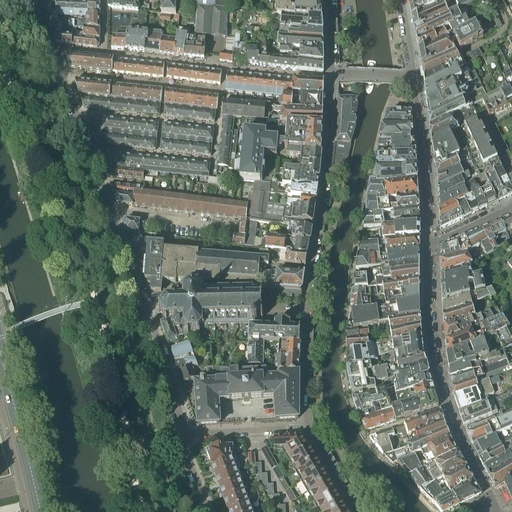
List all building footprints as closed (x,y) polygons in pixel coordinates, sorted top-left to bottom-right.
[(138,0),(107,0),(108,8),(138,12),(138,0)] [(176,16),(176,15),(175,0),(166,0),(167,1),(161,1),(161,14),(174,16),(173,21),(178,21),(178,16),(176,16)] [(175,0),(176,15),(187,16),(187,25),(194,25),(193,34),(195,34),(195,36),(204,36),(209,36),(209,37),(212,37),(224,38),(225,38),(226,38),(228,10),(227,10),(227,0),(175,0)] [(273,0),(272,15),(282,17),(321,19),(321,20),(337,20),(337,4),(320,4),(296,1),(295,1),(282,0),(273,0)] [(394,3),(396,12),(410,8),(409,8),(426,0),(403,0),(398,2),(394,3)] [(439,0),(426,0),(409,8),(410,8),(396,12),(398,26),(412,21),(412,20),(411,20),(446,4),(445,2),(441,4),(439,0)] [(452,0),(453,1),(457,11),(465,8),(475,3),(473,0),(452,0)] [(398,26),(400,38),(415,34),(414,34),(414,31),(457,11),(453,1),(446,4),(411,20),(412,20),(412,21),(398,26)] [(38,3),(43,14),(55,14),(60,15),(64,15),(64,16),(68,17),(68,3),(55,2),(55,10),(50,10),(51,4),(38,3)] [(68,3),(68,17),(78,17),(78,4),(68,3)] [(79,16),(86,17),(87,17),(87,4),(78,4),(78,17),(79,17),(79,16)] [(87,4),(87,17),(99,18),(100,6),(98,4),(87,4)] [(400,38),(402,49),(417,43),(417,42),(443,30),(448,27),(469,16),(465,8),(457,11),(414,31),(414,34),(415,34),(400,38)] [(497,29),(501,27),(501,26),(499,23),(499,22),(497,18),(494,13),(491,15),(497,28),(497,29)] [(43,14),(48,25),(60,27),(55,14),(43,14)] [(125,51),(134,52),(137,32),(136,32),(136,26),(144,26),(145,15),(137,14),(137,21),(131,20),(131,32),(127,32),(125,51)] [(402,49),(403,57),(419,52),(453,36),(475,23),(471,15),(469,16),(448,27),(450,32),(446,34),(445,31),(444,32),(443,30),(417,42),(417,43),(402,49)] [(86,17),(85,29),(99,29),(99,18),(87,17),(86,17)] [(321,19),(282,17),(280,29),(322,33),(322,34),(338,34),(337,20),(321,20),(321,19)] [(419,52),(403,57),(401,58),(403,71),(421,65),(422,65),(423,66),(453,52),(452,48),(450,44),(455,42),(460,51),(471,44),(483,37),(475,23),(453,36),(419,52)] [(48,25),(53,36),(62,37),(61,27),(60,27),(48,25)] [(177,28),(176,35),(186,37),(187,37),(188,37),(189,30),(177,28)] [(83,29),(83,33),(83,38),(99,39),(99,29),(85,29),(83,29)] [(278,38),(322,42),(322,43),(338,42),(338,34),(322,34),(322,33),(280,29),(278,37),(278,38)] [(111,50),(125,51),(127,32),(119,32),(118,38),(112,38),(111,50),(111,49),(111,50)] [(134,52),(144,53),(145,43),(147,43),(148,33),(137,32),(134,52)] [(72,37),(71,46),(97,48),(99,46),(99,39),(83,38),(83,33),(76,33),(76,38),(72,37)] [(144,53),(159,55),(162,40),(163,34),(148,33),(147,43),(145,43),(144,53)] [(174,57),(183,58),(186,37),(176,35),(176,41),(174,57)] [(56,44),(71,46),(72,37),(62,37),(53,36),(56,44)] [(183,58),(194,59),(196,38),(188,37),(187,37),(186,37),(183,58)] [(196,38),(194,59),(204,60),(204,57),(205,39),(196,38)] [(233,44),(234,39),(226,38),(225,38),(224,38),(222,54),(233,55),(233,44)] [(338,42),(322,43),(322,42),(278,38),(277,48),(280,48),(292,49),(300,50),(323,52),(339,51),(338,42)] [(174,57),(176,41),(162,40),(159,55),(174,57)] [(232,64),(247,65),(249,51),(245,51),(245,44),(239,44),(233,44),(233,55),(232,64)] [(247,65),(258,66),(259,58),(257,57),(257,50),(258,45),(245,44),(245,51),(249,51),(247,65)] [(258,66),(268,67),(269,59),(265,59),(266,46),(261,45),(260,51),(257,50),(257,57),(259,58),(258,66)] [(323,63),(323,59),(339,58),(339,51),(323,52),(300,50),(299,55),(291,54),(292,49),(280,48),(280,55),(281,55),(285,55),(285,59),(286,59),(289,61),(298,61),(323,63)] [(478,50),(474,52),(478,59),(482,57),(478,50)] [(423,78),(423,79),(446,68),(450,75),(463,69),(460,62),(455,52),(454,53),(453,52),(423,66),(422,65),(421,65),(422,67),(421,67),(422,67),(422,68),(422,70),(422,71),(423,76),(423,78)] [(478,59),(474,52),(473,52),(468,54),(473,62),(478,59)] [(219,62),(232,64),(233,55),(222,54),(220,53),(219,62)] [(69,69),(76,69),(78,56),(66,55),(65,56),(69,69)] [(287,69),(297,70),(298,61),(289,61),(286,59),(285,59),(285,55),(281,55),(280,59),(281,59),(283,61),(287,61),(287,69)] [(76,69),(85,70),(86,57),(78,56),(76,69)] [(85,70),(93,71),(95,58),(86,57),(85,70)] [(483,61),(486,67),(495,63),(492,57),(483,61)] [(93,71),(102,72),(103,59),(95,58),(93,71)] [(298,61),(297,70),(318,72),(322,73),(323,74),(323,66),(339,65),(339,58),(323,59),(323,63),(298,61)] [(102,72),(111,73),(113,60),(103,59),(102,72)] [(268,67),(278,68),(279,59),(269,59),(268,67)] [(278,68),(287,69),(287,61),(283,61),(281,59),(280,59),(279,59),(278,68)] [(111,73),(121,74),(122,61),(113,60),(111,73)] [(121,74),(129,75),(130,62),(122,61),(121,74)] [(129,75),(137,76),(139,63),(130,62),(129,75)] [(137,76),(145,77),(146,63),(139,63),(137,76)] [(145,77),(153,78),(155,64),(146,63),(145,77)] [(155,64),(153,78),(163,79),(164,65),(155,64)] [(167,79),(176,80),(177,67),(168,66),(167,79)] [(176,80),(185,81),(186,68),(177,67),(176,80)] [(428,118),(428,119),(467,97),(468,96),(476,92),(474,87),(480,84),(474,72),(470,74),(466,67),(463,69),(450,75),(424,88),(425,89),(423,90),(424,96),(425,96),(425,97),(425,98),(427,107),(428,117),(428,118)] [(185,81),(193,82),(194,69),(186,68),(185,81)] [(424,88),(450,75),(446,68),(423,79),(425,88),(424,88)] [(193,82),(201,83),(203,70),(194,69),(193,82)] [(201,83),(210,84),(212,71),(203,70),(201,83)] [(505,83),(508,89),(511,97),(511,75),(510,70),(501,75),(505,83)] [(212,71),(210,84),(220,86),(221,72),(212,71)] [(225,90),(234,91),(236,74),(227,73),(225,90)] [(234,91),(245,92),(247,75),(236,74),(234,91)] [(245,92),(254,93),(256,76),(247,75),(245,92)] [(254,93),(263,94),(264,77),(256,76),(254,93)] [(263,94),(272,95),(274,78),(264,77),(263,94)] [(272,95),(281,96),(281,93),(284,79),(274,78),(272,95)] [(281,96),(283,96),(283,93),(292,94),(293,80),(284,79),(281,93),(281,96)] [(339,83),(323,82),(308,81),(293,80),(292,94),(283,93),(283,96),(282,97),(283,97),(283,98),(282,108),(323,112),(328,112),(327,117),(334,117),(335,112),(336,112),(336,110),(337,98),(338,98),(338,95),(339,83)] [(78,95),(79,95),(84,96),(85,82),(75,81),(74,82),(78,95)] [(94,83),(85,82),(84,96),(92,97),(94,83)] [(92,97),(101,97),(102,84),(94,83),(92,97)] [(496,88),(499,93),(506,107),(511,104),(511,97),(508,89),(505,83),(496,88)] [(101,97),(110,98),(111,85),(102,84),(101,97)] [(110,98),(120,99),(121,86),(111,85),(110,98)] [(121,86),(120,99),(128,100),(129,87),(121,86)] [(128,100),(130,101),(136,101),(137,88),(129,87),(128,100)] [(136,101),(140,102),(143,102),(145,89),(137,88),(136,101)] [(143,102),(150,103),(152,103),(154,89),(145,89),(143,102)] [(152,103),(160,104),(161,104),(162,90),(154,89),(152,103)] [(164,104),(165,104),(173,105),(174,92),(165,91),(164,104)] [(173,105),(175,106),(181,106),(182,93),(174,92),(173,105)] [(181,106),(186,107),(191,107),(192,94),(182,93),(181,106)] [(499,93),(490,97),(497,112),(506,107),(499,93)] [(191,107),(196,108),(199,108),(201,96),(192,94),(191,107)] [(83,109),(99,111),(101,97),(92,97),(84,96),(79,95),(80,99),(83,109)] [(203,109),(206,109),(217,110),(218,98),(205,96),(203,109)] [(99,111),(108,112),(110,101),(110,98),(101,97),(99,111)] [(429,129),(473,107),(473,106),(472,106),(467,97),(428,119),(430,129),(429,129)] [(497,112),(490,97),(481,101),(489,116),(497,112)] [(108,112),(118,113),(120,99),(110,98),(110,101),(108,112)] [(337,98),(336,110),(356,111),(357,106),(358,99),(338,98),(337,98)] [(118,113),(129,114),(130,101),(128,100),(120,99),(118,113)] [(129,114),(139,115),(140,102),(136,101),(130,101),(129,114)] [(139,115),(149,116),(150,103),(143,102),(140,102),(139,115)] [(150,103),(149,116),(159,117),(160,104),(152,103),(150,103)] [(234,119),(243,120),(269,122),(270,107),(270,106),(259,105),(240,103),(238,104),(223,103),(221,118),(222,118),(222,124),(220,138),(236,140),(237,136),(237,132),(232,131),(234,119)] [(163,117),(174,119),(175,106),(173,105),(165,104),(164,107),(163,117)] [(406,106),(406,105),(403,106),(404,114),(409,113),(411,113),(410,105),(406,106)] [(174,119),(184,120),(186,107),(181,106),(175,106),(174,119)] [(184,120),(194,121),(196,108),(191,107),(186,107),(184,120)] [(282,108),(277,108),(275,108),(275,107),(270,107),(269,122),(322,126),(323,112),(282,108)] [(431,143),(432,144),(465,127),(467,126),(478,121),(480,120),(473,107),(429,129),(430,130),(430,132),(431,139),(431,142),(431,143)] [(194,121),(204,122),(206,109),(203,109),(199,108),(196,108),(194,121)] [(206,109),(204,122),(214,123),(216,111),(217,111),(217,110),(206,109)] [(336,112),(336,122),(356,124),(356,123),(355,120),(356,111),(336,110),(336,112)] [(386,115),(384,128),(412,126),(411,114),(411,113),(409,113),(404,114),(403,114),(402,114),(395,114),(394,114),(388,115),(386,115)] [(90,128),(93,135),(106,136),(107,132),(108,119),(86,117),(86,118),(90,128)] [(108,119),(107,132),(117,133),(118,120),(108,119)] [(117,133),(126,134),(128,122),(118,120),(117,133)] [(334,151),(335,142),(334,142),(335,139),(322,138),(322,126),(269,122),(243,120),(241,135),(244,135),(240,182),(254,183),(254,182),(270,184),(276,185),(277,181),(276,179),(274,179),(274,175),(275,169),(276,157),(277,157),(277,156),(277,150),(321,154),(321,153),(321,150),(334,151)] [(482,129),(478,121),(467,126),(465,127),(483,165),(496,159),(496,158),(494,155),(490,145),(488,142),(483,132),(482,129)] [(126,134),(137,136),(138,123),(128,122),(126,134)] [(334,142),(335,142),(350,144),(356,124),(336,122),(335,139),(334,142)] [(137,136),(147,137),(148,124),(138,123),(137,136)] [(148,124),(147,137),(157,138),(158,125),(148,124)] [(161,138),(171,139),(173,126),(163,125),(161,138)] [(171,139),(181,140),(183,127),(173,126),(171,139)] [(379,145),(401,143),(401,140),(413,139),(413,138),(412,135),(413,135),(413,134),(412,134),(412,131),(412,130),(412,127),(412,126),(384,128),(382,128),(379,145)] [(183,127),(181,140),(191,142),(193,129),(183,127)] [(465,127),(432,144),(431,144),(433,151),(435,168),(439,166),(447,163),(467,154),(470,161),(476,173),(476,172),(479,179),(483,177),(484,179),(501,169),(500,166),(496,159),(483,165),(465,127)] [(191,142),(202,143),(203,130),(193,129),(191,142)] [(203,130),(202,143),(212,144),(213,131),(203,130)] [(105,146),(115,147),(117,133),(107,132),(106,136),(105,146)] [(115,147),(125,148),(126,134),(117,133),(115,147)] [(125,148),(135,149),(137,136),(126,134),(125,148)] [(96,145),(105,146),(106,136),(93,135),(92,135),(96,145)] [(135,149),(145,150),(147,137),(137,136),(135,149)] [(147,137),(145,150),(155,151),(157,138),(147,137)] [(170,153),(171,139),(161,138),(160,152),(170,153)] [(235,154),(236,140),(220,138),(219,153),(230,154),(234,154),(235,154)] [(170,153),(180,154),(181,140),(171,139),(170,153)] [(379,145),(377,158),(391,156),(415,154),(413,139),(401,140),(401,143),(379,145)] [(180,154),(190,155),(191,142),(181,140),(180,154)] [(190,155),(200,156),(202,143),(191,142),(190,155)] [(334,151),(333,163),(332,170),(332,171),(333,171),(344,172),(350,145),(350,144),(335,142),(334,151)] [(202,143),(200,156),(210,157),(212,144),(202,143)] [(321,163),(321,162),(333,163),(334,151),(321,150),(321,153),(321,154),(277,150),(277,156),(300,158),(300,164),(297,164),(297,165),(320,167),(320,163),(321,163)] [(107,164),(107,168),(113,168),(115,155),(99,153),(99,154),(102,164),(107,164)] [(216,174),(217,174),(220,175),(221,168),(228,169),(229,160),(230,154),(219,153),(216,174)] [(391,156),(392,169),(415,167),(415,154),(391,156)] [(439,166),(435,168),(436,176),(436,177),(437,177),(436,177),(452,172),(470,161),(467,154),(447,163),(439,166)] [(124,156),(115,155),(113,168),(123,169),(124,156)] [(123,169),(125,169),(133,170),(135,157),(124,156),(123,169)] [(376,170),(376,171),(392,169),(391,156),(377,158),(376,170)] [(135,157),(133,170),(137,171),(144,172),(145,158),(135,157)] [(145,158),(144,172),(143,172),(155,173),(155,176),(157,176),(157,174),(158,174),(160,160),(145,158)] [(170,161),(160,160),(158,174),(168,175),(170,161)] [(180,162),(170,161),(168,175),(178,176),(180,162)] [(436,177),(436,178),(437,180),(436,180),(437,180),(437,187),(437,188),(437,189),(437,190),(473,174),(476,173),(470,161),(452,172),(436,177)] [(190,163),(180,162),(178,176),(188,177),(190,163)] [(320,167),(319,169),(332,170),(333,163),(321,162),(321,163),(320,163),(320,167)] [(200,164),(190,163),(188,177),(199,178),(200,164)] [(209,165),(200,164),(199,178),(207,179),(208,175),(209,165)] [(318,179),(319,179),(328,180),(328,179),(332,180),(333,171),(332,171),(332,170),(319,169),(320,167),(297,165),(297,168),(299,168),(299,170),(285,169),(285,175),(318,179)] [(107,177),(124,179),(125,169),(123,169),(113,168),(107,168),(105,167),(104,168),(107,177)] [(376,171),(377,184),(377,185),(384,184),(416,179),(415,167),(392,169),(376,171)] [(125,169),(124,179),(144,181),(144,179),(143,179),(143,172),(144,172),(137,171),(133,170),(125,169)] [(501,169),(484,179),(487,184),(490,188),(480,194),(486,208),(497,203),(511,195),(511,192),(506,180),(503,174),(501,169)] [(506,172),(503,174),(506,180),(511,192),(511,176),(511,174),(510,174),(508,171),(506,172)] [(437,190),(437,191),(438,201),(466,187),(479,179),(476,172),(476,173),(473,174),(437,190)] [(291,186),(317,189),(331,190),(332,180),(328,179),(328,180),(319,179),(318,179),(285,175),(283,175),(282,185),(291,186)] [(438,201),(439,213),(464,201),(472,198),(470,194),(478,190),(487,184),(484,179),(483,177),(479,179),(466,187),(438,201)] [(385,192),(417,187),(416,179),(384,184),(385,192)] [(314,211),(286,207),(273,205),(274,195),(269,195),(270,184),(254,182),(254,183),(252,198),(251,204),(248,222),(257,223),(281,226),(311,230),(312,226),(313,221),(325,223),(327,213),(314,211)] [(133,196),(135,187),(109,184),(113,195),(119,194),(133,196)] [(316,200),(329,201),(331,190),(317,189),(291,186),(291,192),(288,192),(287,192),(286,192),(286,193),(285,194),(279,194),(278,193),(277,193),(277,192),(277,191),(277,185),(276,185),(270,184),(269,195),(274,195),(290,197),(316,200)] [(367,201),(386,200),(385,192),(384,184),(377,185),(377,184),(370,184),(367,201)] [(132,207),(141,208),(142,197),(143,191),(145,191),(144,189),(135,187),(133,196),(132,207)] [(394,199),(417,196),(417,187),(385,192),(386,200),(386,201),(394,199)] [(470,194),(472,198),(478,212),(486,208),(480,194),(478,190),(470,194)] [(141,208),(148,209),(150,191),(145,191),(143,191),(142,197),(141,208)] [(148,209),(156,210),(158,192),(150,191),(148,209)] [(156,210),(165,211),(167,193),(158,192),(156,210)] [(165,211),(172,212),(174,194),(170,194),(167,193),(165,211)] [(118,205),(132,207),(133,196),(119,194),(113,195),(116,203),(118,205)] [(172,212),(180,213),(183,195),(174,194),(172,212)] [(180,213),(188,214),(191,196),(183,195),(180,213)] [(188,214),(196,215),(198,197),(191,196),(188,214)] [(397,214),(419,210),(417,196),(394,199),(395,209),(397,209),(397,214)] [(196,215),(205,216),(207,199),(198,197),(196,215)] [(314,211),(327,213),(329,201),(316,200),(290,197),(296,198),(296,202),(287,201),(286,207),(314,211)] [(472,198),(464,201),(465,204),(471,216),(478,212),(472,198)] [(205,216),(213,217),(215,199),(207,199),(205,216)] [(213,217),(220,218),(223,200),(215,199),(213,217)] [(367,201),(366,212),(369,212),(369,211),(382,210),(383,216),(385,215),(397,214),(397,209),(395,209),(394,199),(386,201),(386,200),(367,201)] [(220,218),(228,219),(231,202),(223,200),(220,218)] [(439,213),(439,221),(459,211),(458,207),(465,204),(464,201),(439,213)] [(228,219),(237,220),(239,203),(231,202),(228,219)] [(239,203),(237,220),(241,221),(248,222),(251,204),(247,204),(239,203)] [(458,207),(459,211),(463,219),(471,216),(465,204),(458,207)] [(363,229),(384,228),(384,227),(382,216),(383,216),(382,210),(369,211),(369,212),(366,212),(366,218),(363,229)] [(395,226),(394,222),(419,217),(419,210),(397,214),(385,215),(387,227),(384,227),(384,228),(395,226)] [(459,211),(439,221),(440,231),(463,220),(463,219),(459,211)] [(398,226),(398,228),(419,225),(419,217),(394,222),(395,226),(398,226)] [(511,231),(511,217),(500,223),(508,239),(510,242),(511,240),(511,236),(510,232),(511,231)] [(127,233),(127,234),(139,233),(140,223),(125,221),(123,223),(126,233),(127,233)] [(257,223),(248,222),(241,221),(240,229),(255,232),(257,223)] [(497,242),(498,243),(508,239),(500,223),(488,229),(494,239),(496,238),(497,242)] [(384,242),(419,238),(419,225),(398,228),(379,230),(379,232),(383,231),(383,242),(384,242)] [(292,240),(309,242),(323,243),(323,234),(324,232),(311,231),(311,230),(281,226),(283,227),(290,227),(289,232),(293,232),(292,240)] [(254,239),(255,232),(240,229),(239,235),(239,237),(254,239)] [(497,242),(496,238),(494,239),(488,229),(481,232),(494,253),(498,249),(497,247),(495,248),(493,244),(497,242)] [(471,255),(474,253),(473,250),(481,246),(485,254),(486,257),(494,253),(481,232),(464,239),(471,255)] [(129,240),(139,268),(142,267),(142,268),(146,268),(147,253),(152,251),(153,252),(163,253),(163,251),(163,245),(148,244),(146,238),(140,240),(138,236),(141,235),(140,233),(139,233),(127,234),(129,239),(129,240)] [(253,247),(254,239),(239,237),(239,235),(234,235),(234,239),(233,239),(233,241),(233,245),(244,246),(253,247)] [(266,242),(265,249),(281,251),(284,251),(285,239),(278,238),(267,237),(266,242)] [(386,255),(419,250),(419,238),(384,242),(385,246),(386,255)] [(464,239),(457,242),(461,252),(459,253),(461,258),(466,254),(467,257),(471,255),(464,239)] [(290,243),(294,249),(308,251),(309,242),(292,240),(289,240),(288,240),(288,241),(287,242),(288,242),(289,243),(290,243)] [(359,245),(357,258),(374,256),(379,256),(378,249),(381,249),(381,246),(385,246),(384,242),(383,242),(368,243),(365,244),(359,245)] [(439,249),(440,262),(461,258),(459,253),(461,252),(457,242),(456,243),(439,249)] [(389,269),(385,270),(386,275),(400,272),(419,270),(419,269),(419,266),(419,263),(419,262),(419,250),(386,255),(387,261),(380,262),(380,263),(375,264),(374,256),(357,258),(356,271),(357,271),(368,270),(384,266),(388,266),(388,267),(389,269)] [(142,267),(139,268),(144,282),(147,282),(147,288),(148,291),(151,290),(151,293),(161,294),(161,283),(162,272),(163,253),(153,252),(152,251),(147,253),(146,268),(142,268),(142,267)] [(163,251),(163,253),(162,272),(161,283),(176,284),(176,282),(185,282),(185,281),(219,284),(219,281),(256,284),(257,280),(260,280),(264,276),(264,273),(265,266),(268,266),(269,259),(267,259),(268,251),(259,251),(259,259),(205,254),(163,251)] [(307,254),(307,255),(294,253),(286,252),(284,251),(281,251),(279,264),(301,267),(301,265),(304,266),(305,266),(306,263),(319,265),(321,256),(307,254)] [(440,262),(441,277),(468,268),(472,266),(479,262),(476,256),(476,255),(474,253),(471,255),(467,257),(466,254),(461,258),(440,262)] [(303,272),(303,275),(304,275),(303,277),(317,278),(319,268),(319,265),(306,263),(305,266),(304,266),(303,272)] [(441,286),(441,292),(442,302),(442,305),(484,291),(480,276),(471,278),(468,268),(441,277),(441,286)] [(365,274),(366,277),(366,278),(367,290),(382,287),(419,281),(419,270),(400,272),(386,275),(385,270),(365,274)] [(317,278),(303,277),(304,275),(303,275),(271,272),(270,281),(269,290),(268,295),(301,298),(301,292),(315,293),(317,278)] [(355,291),(367,290),(366,278),(366,277),(362,278),(362,277),(353,276),(353,279),(353,281),(353,286),(354,286),(355,291)] [(419,281),(382,287),(383,296),(419,290),(419,281)] [(236,330),(248,330),(254,330),(254,326),(254,323),(256,322),(257,320),(256,318),(260,318),(262,319),(263,318),(262,316),(261,300),(263,298),(261,297),(260,298),(257,298),(258,295),(260,295),(260,294),(258,294),(257,291),(258,290),(257,288),(256,290),(253,289),(254,287),(252,287),(251,288),(249,289),(249,286),(235,287),(235,289),(226,289),(226,287),(224,287),(224,289),(214,289),(214,287),(212,287),(212,289),(204,290),(203,289),(202,290),(198,287),(199,285),(197,284),(186,284),(185,285),(186,287),(183,290),(179,289),(179,287),(177,287),(177,289),(174,291),(171,288),(163,288),(162,304),(160,305),(159,305),(158,307),(160,307),(160,314),(178,308),(188,335),(198,335),(200,334),(199,332),(202,329),(204,329),(213,329),(213,331),(215,331),(215,329),(224,329),(224,330),(226,330),(226,329),(236,328),(236,330)] [(353,292),(351,301),(369,298),(383,296),(382,287),(367,290),(355,291),(353,292)] [(383,296),(383,297),(384,296),(385,303),(381,303),(382,307),(419,302),(419,290),(383,296)] [(442,316),(471,306),(489,299),(491,301),(494,299),(489,290),(484,291),(442,305),(442,315),(442,316)] [(301,298),(300,309),(304,310),(304,309),(314,310),(315,293),(301,292),(301,298)] [(351,301),(350,312),(371,309),(369,298),(351,301)] [(375,308),(378,325),(419,316),(419,315),(419,314),(419,313),(419,311),(419,306),(419,305),(419,304),(419,302),(382,307),(375,308)] [(443,327),(444,328),(475,318),(471,306),(442,316),(443,327)] [(167,343),(188,335),(178,308),(160,314),(157,315),(167,343)] [(350,312),(347,331),(368,328),(378,325),(375,308),(371,309),(350,312)] [(278,344),(300,345),(313,346),(314,321),(314,310),(304,309),(304,310),(300,309),(300,321),(300,328),(290,328),(290,324),(274,323),(274,327),(254,326),(254,330),(248,330),(247,366),(263,367),(263,343),(278,344)] [(491,315),(496,320),(502,318),(497,311),(491,315)] [(444,328),(445,342),(472,331),(479,328),(487,324),(496,320),(491,315),(489,312),(475,318),(444,328)] [(419,316),(378,325),(380,334),(381,334),(420,325),(419,316)] [(503,352),(504,352),(511,347),(511,326),(509,328),(502,318),(502,317),(502,318),(496,320),(487,324),(492,338),(495,337),(503,351),(503,352)] [(445,342),(447,357),(483,342),(492,338),(487,324),(479,328),(482,335),(475,339),(472,331),(445,342)] [(390,336),(392,342),(421,335),(420,325),(381,334),(382,338),(390,336)] [(347,331),(346,341),(367,337),(367,340),(374,338),(373,335),(369,336),(368,328),(347,331)] [(373,345),(376,357),(393,353),(422,346),(421,336),(421,335),(392,342),(373,345)] [(346,341),(346,350),(360,350),(360,348),(369,346),(367,340),(367,337),(346,341)] [(447,357),(449,371),(488,356),(483,342),(447,357)] [(199,369),(199,368),(188,343),(170,350),(174,361),(184,361),(186,369),(193,369),(199,369)] [(313,346),(300,345),(278,344),(277,358),(299,359),(299,360),(312,361),(313,346)] [(346,369),(370,364),(371,364),(371,361),(377,360),(376,357),(373,345),(369,346),(360,348),(360,350),(346,350),(346,354),(346,369)] [(422,346),(393,353),(395,365),(424,357),(423,356),(422,346)] [(450,378),(450,380),(483,370),(493,366),(507,361),(508,360),(504,352),(503,352),(503,351),(495,355),(488,356),(449,371),(449,372),(448,373),(449,377),(450,378)] [(395,365),(371,370),(374,384),(383,382),(387,381),(387,379),(393,378),(392,374),(426,365),(425,363),(424,357),(395,365)] [(298,373),(298,369),(312,369),(312,361),(299,360),(299,359),(277,358),(275,358),(274,369),(277,369),(277,373),(297,373),(298,373)] [(174,361),(177,371),(186,369),(184,361),(174,361)] [(450,380),(452,388),(474,380),(485,377),(509,368),(509,367),(507,361),(493,366),(483,370),(450,380)] [(370,364),(346,369),(351,395),(375,390),(375,388),(374,384),(371,370),(370,364)] [(387,381),(383,382),(383,384),(384,388),(396,385),(398,385),(401,384),(411,380),(428,375),(426,365),(392,374),(393,378),(387,379),(387,381)] [(485,377),(487,382),(488,382),(497,379),(511,374),(511,365),(509,367),(509,368),(485,377)] [(297,373),(297,374),(277,376),(277,373),(277,369),(274,369),(264,367),(264,368),(264,372),(220,374),(221,382),(215,383),(215,379),(202,379),(202,383),(195,384),(195,385),(198,425),(198,426),(219,424),(218,401),(274,398),(276,421),(297,419),(299,428),(311,428),(315,426),(313,423),(312,416),(312,406),(311,397),(311,387),(298,387),(298,381),(311,382),(312,374),(298,373),(297,373)] [(186,369),(177,371),(182,384),(196,379),(193,370),(193,369),(186,369)] [(511,374),(497,379),(504,398),(508,396),(511,393),(511,374)] [(394,388),(395,396),(415,391),(414,391),(432,386),(429,377),(404,385),(394,388)] [(478,391),(454,399),(459,414),(459,415),(460,415),(463,426),(463,427),(464,427),(469,425),(485,419),(491,417),(497,414),(493,404),(500,400),(504,398),(497,379),(488,382),(487,382),(479,386),(477,387),(478,391)] [(452,388),(454,399),(478,391),(477,387),(474,380),(452,388)] [(395,396),(391,397),(394,408),(418,400),(417,400),(434,394),(432,386),(414,391),(415,391),(395,396)] [(352,399),(356,409),(388,399),(385,390),(352,398),(352,399)] [(390,409),(391,412),(396,421),(403,419),(438,407),(434,394),(417,400),(418,400),(394,408),(391,409),(390,409)] [(511,403),(508,396),(504,398),(500,400),(506,410),(508,408),(511,405),(511,403)] [(388,399),(356,409),(360,420),(361,421),(361,422),(378,416),(391,412),(390,409),(391,409),(388,399)] [(506,410),(500,400),(493,404),(497,414),(506,410)] [(391,412),(378,416),(382,426),(396,421),(391,412)] [(421,419),(416,421),(420,431),(444,422),(440,412),(439,412),(421,419)] [(509,432),(511,430),(511,415),(511,414),(494,422),(499,436),(509,432)] [(378,416),(361,422),(366,432),(382,426),(378,416)] [(408,436),(414,434),(420,431),(416,421),(403,425),(403,426),(408,436)] [(412,445),(426,439),(446,431),(444,422),(420,431),(414,434),(417,439),(410,442),(412,445)] [(486,425),(479,428),(486,442),(499,436),(494,422),(486,425)] [(403,426),(395,429),(398,436),(401,434),(403,438),(406,436),(406,437),(408,436),(403,426)] [(466,433),(473,448),(486,442),(479,428),(472,431),(466,433)] [(312,440),(312,442),(323,440),(318,430),(310,431),(310,433),(305,433),(308,441),(312,440)] [(369,438),(373,444),(389,441),(388,439),(394,437),(392,430),(375,436),(369,438)] [(486,442),(473,448),(474,449),(474,450),(475,453),(476,453),(477,455),(476,455),(477,455),(479,460),(511,442),(511,430),(509,432),(499,436),(486,442)] [(426,439),(430,448),(450,439),(446,431),(426,439)] [(293,439),(274,440),(274,441),(275,448),(283,448),(290,460),(309,450),(308,449),(307,450),(300,439),(293,439)] [(384,456),(383,456),(390,463),(393,465),(396,463),(415,455),(421,452),(430,448),(426,439),(412,445),(393,452),(389,454),(384,456)] [(450,439),(430,448),(421,452),(424,459),(453,445),(453,444),(454,443),(452,440),(451,440),(450,439)] [(323,440),(312,442),(310,442),(316,451),(327,447),(323,440)] [(389,441),(373,444),(383,456),(384,456),(393,452),(389,441)] [(479,460),(483,468),(511,451),(511,442),(479,460)] [(453,445),(424,459),(428,467),(457,453),(456,451),(457,450),(456,447),(454,447),(453,445)] [(206,454),(211,467),(236,457),(233,451),(232,451),(231,447),(225,447),(211,448),(212,452),(206,454)] [(261,451),(266,460),(271,457),(266,448),(261,451)] [(295,472),(297,471),(315,460),(309,450),(290,460),(294,467),(292,468),(295,472)] [(511,451),(483,468),(487,475),(511,460),(511,451)] [(421,470),(422,471),(426,476),(428,475),(431,480),(443,473),(442,470),(461,460),(457,453),(428,467),(421,470)] [(396,463),(408,478),(422,471),(421,470),(428,467),(426,463),(420,466),(415,455),(396,463)] [(211,467),(215,478),(235,470),(240,468),(236,457),(211,467)] [(299,479),(301,483),(321,471),(315,460),(297,471),(301,478),(299,479)] [(433,483),(434,483),(465,467),(461,460),(442,470),(443,473),(431,480),(433,483)] [(511,460),(487,475),(487,476),(488,477),(494,487),(494,489),(496,488),(511,479),(511,460)] [(434,483),(438,488),(445,484),(451,495),(452,494),(472,482),(472,481),(465,467),(434,483)] [(272,471),(278,481),(283,478),(277,468),(272,471)] [(215,478),(220,489),(240,482),(239,481),(241,480),(239,476),(238,477),(235,470),(215,478)] [(321,471),(301,483),(307,493),(309,492),(327,481),(325,478),(321,471)] [(325,478),(327,481),(328,483),(332,482),(344,477),(341,471),(325,478)] [(433,505),(434,505),(445,498),(438,488),(434,483),(433,483),(431,485),(426,476),(422,471),(408,478),(420,492),(433,505)] [(332,482),(338,491),(350,487),(349,485),(344,477),(332,482)] [(511,479),(496,488),(496,490),(505,486),(511,502),(511,479)] [(311,500),(313,504),(333,492),(328,483),(327,481),(309,492),(313,499),(311,500)] [(224,500),(244,493),(246,492),(244,487),(242,488),(240,482),(220,489),(224,500)] [(472,482),(452,494),(459,507),(481,495),(472,482)] [(290,489),(287,491),(284,492),(290,503),(296,500),(290,489)] [(333,492),(313,504),(317,511),(325,511),(340,503),(333,492)] [(224,500),(228,511),(248,504),(250,503),(248,499),(246,499),(244,493),(224,500)] [(445,498),(434,505),(439,511),(459,511),(457,508),(459,507),(452,494),(451,495),(445,498)] [(345,511),(340,503),(325,511),(345,511)]
